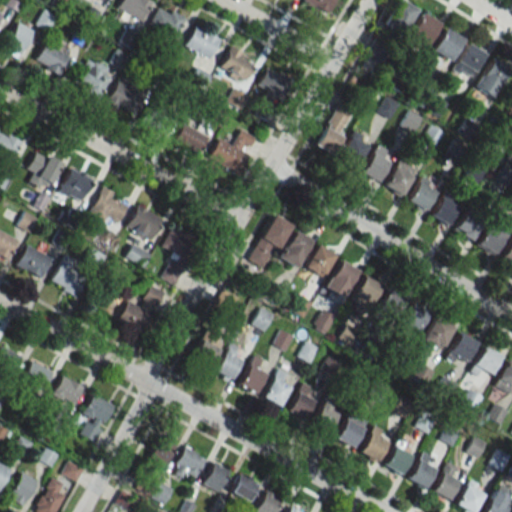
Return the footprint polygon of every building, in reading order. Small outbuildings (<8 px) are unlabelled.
[(145,0),(147,1),(135,21),(111,6),(114,0),(145,0)] [(331,0),(300,0),(324,13),(331,0)] [(414,8),(398,0),(393,0),(379,25),(398,35),(414,8)] [(180,17),(169,37),(144,24),(153,7),(166,14),(167,11),(180,17)] [(405,34),(423,45),(437,23),(419,12),(405,34)] [(12,21),(0,43),(0,45),(14,53),(28,30),(12,21)] [(215,38),(204,58),(180,45),(191,25),(215,38)] [(428,50),(445,61),(460,38),(442,27),(428,50)] [(39,42),(30,59),(53,72),(63,55),(39,42)] [(449,68),(467,77),(481,51),(464,42),(449,68)] [(252,60),(228,46),(214,68),(238,83),(252,60)] [(470,85),(486,97),(505,69),(489,58),(470,85)] [(93,97),(104,77),(80,64),(70,81),(83,88),(81,91),(93,97)] [(287,78),(276,99),(251,85),(261,68),(273,75),(275,72),(287,78)] [(101,101),(112,81),(124,87),(128,82),(141,89),(128,112),(113,104),(111,107),(101,101)] [(385,119),(395,103),(383,95),(373,111),(385,119)] [(159,134),(170,114),(146,100),(135,120),(159,134)] [(313,146),(331,155),(349,115),(330,107),(313,146)] [(408,133),(417,117),(405,110),(396,126),(408,133)] [(455,130),(468,136),(475,124),(462,117),(455,130)] [(178,123),(168,139),(192,153),(201,136),(178,123)] [(433,145),(440,131),(427,124),(419,138),(433,145)] [(367,139),(349,130),(335,155),(353,164),(367,139)] [(0,135),(0,157),(5,160),(14,143),(0,135)] [(213,138),(202,157),(232,174),(243,154),(213,138)] [(389,154),(373,144),(357,171),(373,181),(389,154)] [(30,152),(21,168),(44,182),(54,165),(30,152)] [(379,186),(397,196),(412,169),(394,159),(379,186)] [(64,166),(55,183),(78,196),(88,180),(64,166)] [(477,169),(465,168),(464,180),(475,181),(477,169)] [(434,185),(417,175),(402,201),(420,211),(434,185)] [(98,191),(89,208),(112,221),(122,204),(98,191)] [(442,226),(455,203),(439,194),(426,216),(442,226)] [(132,205),(123,222),(146,235),(156,218),(132,205)] [(449,229),(467,239),(479,221),(461,209),(449,229)] [(256,238),(274,249),(288,225),(271,214),(256,238)] [(156,242),(176,262),(193,245),(173,225),(156,242)] [(291,268),(309,241),(292,230),(274,256),(291,268)] [(0,232),(0,254),(3,256),(12,239),(0,232)] [(510,267),(511,265),(511,237),(497,253),(510,267)] [(121,256),(140,267),(147,254),(128,244),(121,256)] [(21,245),(12,261),(35,275),(45,258),(21,245)] [(313,245),(329,254),(316,277),(300,268),(313,245)] [(335,260),(351,270),(335,297),(319,287),(335,260)] [(55,263),(45,279),(69,293),(78,276),(55,263)] [(360,275),(376,284),(363,308),(347,298),(360,275)] [(236,297),(220,287),(209,304),(225,315),(236,297)] [(384,288),(400,297),(387,321),(371,311),(384,288)] [(122,300),(111,319),(135,332),(146,313),(122,300)] [(423,315),(407,304),(395,324),(411,334),(423,315)] [(270,314),(257,307),(247,324),(260,331),(270,314)] [(432,317),(448,327),(435,350),(419,341),(432,317)] [(202,328),(185,358),(203,368),(219,337),(202,328)] [(472,341),(455,332),(442,357),(459,366),(472,341)] [(223,341),(207,371),(224,380),(235,361),(227,356),(232,346),(223,341)] [(483,380),(497,355),(480,345),(466,370),(483,380)] [(18,356),(0,346),(0,372),(6,376),(18,356)] [(248,354),(232,384),(249,394),(260,374),(251,369),(257,359),(248,354)] [(507,394),(511,385),(511,363),(504,359),(489,384),(507,394)] [(39,390),(49,371),(28,360),(18,379),(39,390)] [(420,387),(430,371),(417,362),(406,378),(420,387)] [(272,367),(255,397),(273,407),(284,387),(275,382),(281,372),(272,367)] [(48,395),(70,405),(79,385),(58,375),(48,395)] [(444,400),(453,383),(440,376),(431,392),(444,400)] [(296,381),(280,411),(297,421),(308,401),(300,396),(305,386),(296,381)] [(110,404),(88,393),(78,413),(85,416),(76,434),(91,442),(110,404)] [(319,397),(304,424),(321,433),(332,413),(324,409),(328,402),(319,397)] [(343,412),(328,438),(346,448),(357,428),(348,423),(352,417),(343,412)] [(369,422),(353,452),(370,462),(381,442),(372,437),(378,427),(369,422)] [(171,443),(154,436),(145,460),(161,467),(171,443)] [(393,436),(377,466),(394,475),(405,456),(397,451),(402,441),(393,436)] [(473,457),(481,442),(470,436),(463,452),(473,457)] [(498,472),(506,455),(492,448),(484,465),(498,472)] [(417,449),(401,479),(418,489),(429,469),(421,464),(426,454),(417,449)] [(79,468),(64,460),(57,473),(72,481),(79,468)] [(213,492),(226,470),(210,461),(198,483),(213,492)] [(441,461),(425,491),(442,501),(453,481),(445,476),(450,466),(441,461)] [(3,497),(20,506),(33,480),(17,471),(3,497)] [(255,482),(236,473),(227,493),(246,502),(255,482)] [(32,511),(51,511),(65,489),(47,478),(29,509),(32,511)] [(464,478),(450,505),(463,511),(468,511),(478,495),(469,490),(473,483),(464,478)] [(154,481),(167,488),(158,504),(146,497),(154,481)] [(270,511),(278,498),(262,489),(249,511),(270,511)] [(489,490),(476,511),(498,511),(501,508),(497,505),(502,497),(489,490)] [(174,511),(182,499),(191,505),(186,511),(174,511)]
